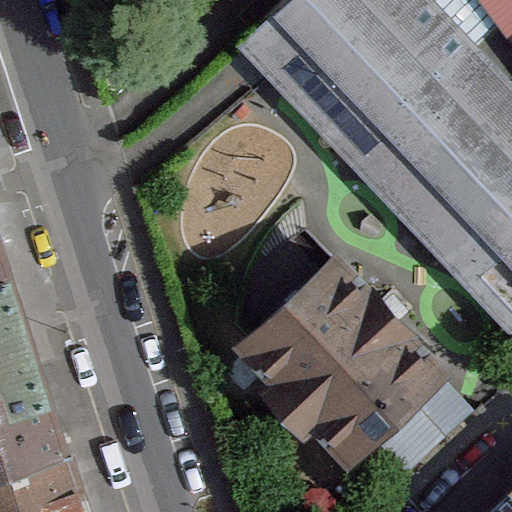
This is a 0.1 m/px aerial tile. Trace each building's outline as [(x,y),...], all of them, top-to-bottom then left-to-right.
[(305,0),(253,52),(511,319),(511,33),(484,0),(305,0)] [(511,0),(484,0),(511,33),(511,0)] [(0,456),(67,433),(0,241),(0,456)] [(346,245),(240,346),(361,473),(467,372),(346,245)] [(0,511),(87,511),(69,456),(0,478),(0,511)]
